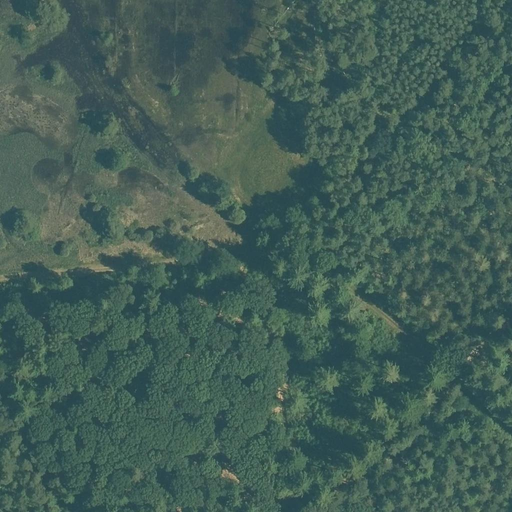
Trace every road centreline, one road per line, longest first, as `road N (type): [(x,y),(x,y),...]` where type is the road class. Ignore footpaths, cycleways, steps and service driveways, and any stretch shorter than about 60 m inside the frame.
road 1 (track): [(451,369),(347,276),(277,249),(0,279)]
road 2 (track): [(309,511),(511,310)]
